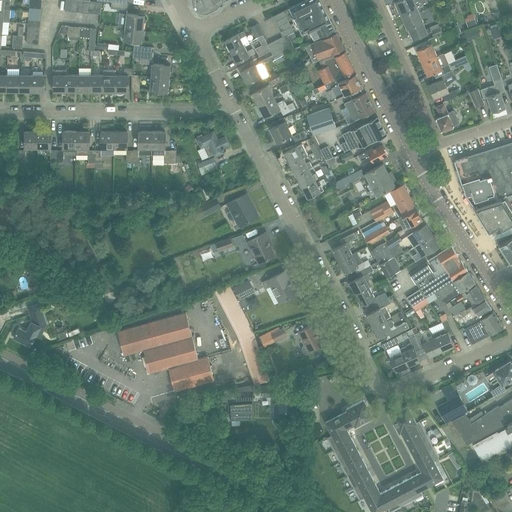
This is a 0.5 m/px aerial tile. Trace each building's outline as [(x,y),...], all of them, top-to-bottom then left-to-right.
[(0,0),(0,9),(10,10),(11,10),(10,10),(10,0),(0,0)] [(323,6),(319,0),(306,0),(296,5),(290,8),(303,33),(308,30),(309,32),(330,21),(325,10),(322,12),(320,8),(323,6)] [(401,16),(417,8),(429,3),(427,0),(400,0),(395,2),(401,16)] [(417,8),(401,16),(407,29),(408,29),(413,41),(428,34),(422,22),(423,22),(417,8)] [(0,21),(4,22),(10,22),(10,10),(0,9),(0,21)] [(273,17),(275,22),(286,16),(283,11),(273,17)] [(127,14),(125,27),(143,29),(145,16),(127,14)] [(275,22),(278,27),(288,21),(286,16),(275,22)] [(278,27),(280,32),(291,27),(288,21),(278,27)] [(335,31),(330,21),(309,32),(309,33),(310,32),(314,41),(320,38),(335,31)] [(251,27),(255,36),(256,37),(262,34),(257,24),(251,27)] [(429,28),(433,37),(437,35),(442,33),(438,24),(429,28)] [(80,38),(80,37),(81,26),(69,25),(69,32),(68,36),(69,36),(69,38),(70,39),(77,40),(78,39),(78,38),(80,38)] [(80,38),(91,39),(92,38),(92,27),(81,26),(80,37),(80,38)] [(143,29),(125,27),(124,41),(142,43),(143,29)] [(280,32),(283,37),(287,34),(293,31),(291,27),(280,32)] [(225,40),(230,51),(243,45),(240,38),(246,36),(243,31),(238,34),(225,40)] [(336,33),(327,38),(323,40),(305,46),(313,62),(330,56),(344,49),(336,33)] [(283,37),(278,39),(284,52),(295,48),(287,34),(283,37)] [(259,56),(270,50),(266,42),(263,35),(258,37),(262,45),(255,48),(259,56)] [(416,50),(422,63),(437,57),(433,47),(441,43),(437,35),(433,37),(428,39),(430,44),(416,50)] [(273,42),(279,54),(284,52),(278,39),(273,42)] [(279,54),(273,42),(268,45),(273,56),(279,54)] [(243,45),(230,51),(236,63),(249,56),(255,53),(253,48),(247,51),(243,45)] [(135,46),(134,51),(153,54),(154,48),(135,46)] [(259,56),(256,58),(260,64),(274,57),(270,50),(259,56)] [(153,54),(134,51),(134,58),(153,60),(153,54)] [(317,70),(324,83),(333,79),(333,81),(344,75),(345,77),(346,76),(355,71),(354,68),(351,64),(345,51),(335,56),(335,55),(319,60),(322,67),(317,70)] [(437,57),(422,63),(428,76),(434,73),(436,78),(452,70),(470,62),(467,56),(449,63),(444,53),(437,57)] [(152,70),(151,77),(169,79),(170,66),(152,64),(152,70)] [(495,85),(481,90),(484,98),(487,97),(489,103),(492,112),(505,108),(502,98),(500,93),(505,91),(501,78),(496,64),(489,67),(494,80),(495,85)] [(255,65),(250,67),(241,72),(247,83),(261,76),(255,65)] [(79,92),(91,92),(91,68),(79,68),(79,75),(79,92)] [(129,75),(132,75),(132,68),(125,68),(125,75),(116,75),(116,92),(129,92),(129,75)] [(67,92),(67,75),(67,69),(54,69),(54,92),(67,92)] [(116,92),(116,75),(116,70),(104,70),(104,75),(104,92),(116,92)] [(456,78),(452,70),(436,78),(437,82),(429,85),(434,98),(449,91),(446,86),(456,78)] [(333,79),(324,83),(317,87),(320,92),(324,90),(330,102),(362,86),(356,73),(346,78),(346,76),(345,77),(344,75),(333,81),(333,79)] [(8,92),(20,92),(20,75),(8,74),(8,92)] [(267,80),(270,84),(280,79),(278,74),(267,80)] [(20,92),(33,92),(33,75),(20,75),(20,92)] [(33,75),(33,92),(45,92),(45,75),(33,75)] [(67,92),(79,92),(79,75),(67,75),(67,92)] [(91,92),(104,92),(104,75),(91,75),(91,92)] [(140,75),(132,75),(132,92),(140,92),(140,75)] [(169,79),(151,77),(150,90),(167,92),(169,79)] [(279,87),(282,93),(288,90),(286,84),(279,87)] [(252,93),(258,105),(274,97),(268,85),(252,93)] [(461,94),(458,89),(443,96),(445,101),(461,94)] [(470,92),(476,107),(484,104),(477,89),(470,92)] [(315,94),(318,100),(326,96),(323,90),(315,94)] [(345,117),(349,124),(359,119),(375,111),(366,93),(345,103),(346,107),(341,110),(344,117),(345,117)] [(274,97),(258,105),(264,117),(280,109),(283,115),(296,108),(293,102),(287,105),(284,99),(277,103),(274,97)] [(441,130),(441,131),(442,131),(453,126),(454,126),(458,124),(459,122),(454,112),(453,111),(448,113),(444,104),(436,107),(441,117),(436,118),(436,119),(441,130)] [(307,116),(313,135),(336,127),(330,108),(307,116)] [(346,141),(341,144),(345,152),(350,149),(351,150),(359,147),(387,135),(377,116),(351,130),(342,134),(346,141)] [(289,126),(285,117),(279,119),(281,124),(270,129),(277,142),(292,135),(288,127),(289,126)] [(25,148),(38,148),(38,131),(25,131),(25,148)] [(50,163),(57,163),(57,150),(51,150),(51,131),(38,131),(38,148),(44,148),(44,150),(48,155),(51,155),(50,163)] [(64,151),(76,151),(76,131),(63,131),(63,150),(57,150),(57,163),(64,163),(64,151)] [(76,131),(76,151),(76,155),(89,155),(89,163),(95,163),(95,150),(89,150),(89,131),(76,131)] [(101,150),(95,150),(95,163),(101,163),(101,154),(114,154),(114,148),(114,131),(101,131),(101,150)] [(127,131),(114,131),(114,148),(127,148),(127,131)] [(214,155),(215,157),(224,153),(223,150),(224,149),(224,148),(229,146),(225,137),(218,140),(214,131),(197,139),(201,148),(205,146),(210,157),(214,155)] [(292,136),(295,142),(307,138),(303,131),(292,136)] [(139,155),(152,155),(152,132),(139,132),(139,150),(133,150),(133,163),(139,163),(139,155)] [(152,132),(152,155),(164,155),(164,163),(177,163),(177,150),(165,150),(165,132),(152,132)] [(309,145),(313,152),(318,150),(314,143),(309,145)] [(467,156),(454,160),(454,161),(457,170),(459,176),(462,184),(463,184),(492,174),(493,177),(489,178),(493,191),(494,191),(495,194),(475,200),(475,198),(474,198),(472,192),(466,194),(465,194),(467,197),(471,202),(475,207),(475,208),(490,203),(502,199),(511,215),(511,143),(470,157),(468,158),(468,156),(467,156)] [(284,153),(290,164),(304,157),(307,155),(302,144),(284,153)] [(372,148),(364,152),(359,155),(361,160),(369,156),(373,163),(388,155),(382,144),(373,149),(372,148)] [(327,146),(320,149),(326,160),(334,157),(327,146)] [(318,150),(313,152),(317,159),(321,157),(318,150)] [(351,151),(341,156),(343,161),(354,156),(351,151)] [(296,176),(310,169),(312,167),(309,162),(307,163),(304,157),(290,164),(296,176)] [(326,160),(329,167),(335,164),(336,160),(334,157),(326,160)] [(198,164),(204,177),(219,171),(213,158),(198,164)] [(394,178),(391,179),(383,164),(367,173),(375,188),(372,190),(376,196),(379,194),(379,195),(395,186),(394,185),(397,184),(394,178)] [(321,168),(325,175),(329,173),(326,166),(321,168)] [(296,176),(302,187),(315,179),(318,178),(315,174),(313,175),(310,169),(296,176)] [(337,182),(341,188),(364,176),(361,170),(337,182)] [(463,184),(462,184),(462,186),(463,186),(465,191),(463,191),(466,194),(472,192),(474,198),(475,198),(475,200),(495,194),(494,191),(493,191),(489,178),(493,177),(492,174),(463,184)] [(315,179),(302,187),(308,198),(324,190),(321,185),(319,186),(315,179)] [(390,191),(384,194),(387,201),(391,207),(397,203),(410,196),(403,183),(395,188),(390,191)] [(206,188),(199,192),(204,202),(210,199),(206,188)] [(228,203),(232,211),(228,213),(228,215),(230,218),(231,219),(235,217),(239,226),(247,222),(256,217),(249,203),(250,202),(246,194),(228,203)] [(396,211),(400,218),(417,208),(410,196),(397,203),(400,209),(396,211)] [(191,210),(195,219),(220,207),(216,198),(191,210)] [(490,203),(475,208),(489,231),(500,224),(503,229),(511,222),(511,215),(502,199),(490,203)] [(370,210),(374,217),(391,207),(387,201),(380,205),(370,210)] [(374,217),(376,222),(386,216),(394,212),(391,207),(374,217)] [(417,208),(400,218),(398,219),(402,225),(405,223),(407,227),(423,219),(417,208)] [(407,236),(414,247),(433,235),(426,224),(407,236)] [(365,238),(369,245),(390,233),(386,226),(365,238)] [(266,232),(257,237),(247,242),(258,263),(275,255),(267,240),(269,239),(266,232)] [(333,249),(339,261),(352,255),(349,249),(352,247),(349,242),(356,239),(354,233),(340,240),(342,244),(333,249)] [(372,251),(380,265),(393,257),(391,253),(393,252),(391,248),(402,240),(398,235),(387,243),(372,251)] [(433,235),(414,247),(421,258),(440,245),(436,240),(437,239),(434,235),(433,235)] [(216,243),(219,251),(232,246),(230,238),(216,243)] [(511,262),(511,238),(499,247),(510,264),(511,262)] [(410,274),(416,284),(417,284),(420,289),(406,297),(412,307),(414,306),(434,293),(468,271),(452,246),(429,261),(435,271),(434,272),(427,263),(410,274)] [(354,268),(356,272),(370,265),(368,260),(358,265),(352,255),(339,261),(345,273),(354,268)] [(388,260),(380,265),(387,278),(395,274),(388,260)] [(373,271),(370,265),(356,272),(359,277),(349,282),(355,293),(369,286),(374,284),(368,273),(373,271)] [(286,270),(277,275),(262,282),(265,288),(270,285),(279,303),(298,293),(286,270)] [(468,271),(434,293),(414,306),(417,312),(438,299),(439,299),(445,302),(475,283),(468,271)] [(243,277),(228,283),(237,300),(240,298),(254,291),(249,280),(246,282),(243,277)] [(473,304),(485,298),(476,284),(465,292),(473,304)] [(371,301),(374,305),(387,298),(384,292),(374,297),(369,286),(355,293),(362,305),(371,301)] [(223,289),(212,292),(216,307),(227,304),(223,289)] [(390,303),(387,298),(374,305),(376,309),(366,314),(372,326),(386,319),(391,317),(385,306),(390,303)] [(473,304),(465,309),(460,312),(464,318),(470,313),(473,317),(477,315),(478,317),(483,314),(483,315),(492,309),(491,309),(492,309),(485,298),(473,304)] [(454,315),(460,312),(465,309),(463,305),(461,302),(450,309),(454,315)] [(19,327),(18,328),(14,337),(30,346),(40,327),(47,325),(40,303),(27,306),(32,321),(27,331),(19,327)] [(464,328),(472,344),(490,335),(503,327),(493,311),(480,319),(480,320),(464,328)] [(198,359),(186,312),(118,331),(124,355),(143,350),(145,357),(143,357),(145,366),(147,365),(149,373),(169,368),(175,391),(214,380),(208,356),(198,359)] [(386,319),(372,326),(379,338),(388,333),(390,338),(399,333),(404,330),(409,328),(406,322),(401,325),(395,328),(393,326),(393,325),(393,324),(393,323),(393,322),(392,321),(391,320),(390,320),(389,320),(388,320),(387,320),(387,321),(386,319)] [(435,337),(441,351),(454,346),(449,336),(454,334),(447,319),(441,321),(444,328),(432,333),(435,337)] [(313,350),(312,349),(320,346),(320,347),(322,346),(321,345),(324,343),(314,324),(294,334),(299,332),(305,344),(304,345),(304,346),(303,347),(303,349),(303,351),(305,354),(307,355),(308,355),(310,355),(311,355),(312,353),(313,352),(313,350)] [(411,334),(425,329),(423,325),(410,330),(411,334)] [(280,330),(271,334),(275,341),(286,335),(283,328),(280,330)] [(419,332),(414,334),(420,349),(425,347),(429,357),(441,351),(435,337),(423,342),(419,332)] [(400,349),(401,352),(408,366),(420,361),(416,351),(420,349),(414,334),(408,337),(411,343),(407,345),(406,346),(400,349)] [(382,344),(385,350),(398,344),(395,338),(382,344)] [(408,366),(401,352),(390,357),(396,371),(408,366)] [(486,376),(489,382),(497,377),(501,384),(490,391),(494,397),(505,390),(502,385),(511,378),(511,363),(510,361),(486,376)] [(279,397),(279,403),(276,403),(274,404),(274,415),(276,417),(287,417),(287,412),(295,412),(294,391),(282,391),(282,386),(263,387),(263,397),(279,397)] [(253,391),(237,392),(237,400),(253,399),(253,391)] [(459,395),(437,406),(446,423),(461,415),(461,414),(467,411),(468,411),(459,395)] [(511,398),(500,406),(499,405),(471,423),(465,413),(452,421),(468,444),(508,423),(511,420),(511,398)] [(373,417),(364,400),(346,409),(347,410),(354,424),(355,426),(373,417)] [(241,403),(231,404),(231,415),(231,420),(253,419),(252,403),(246,403),(246,404),(241,405),(241,403)] [(399,432),(401,431),(417,423),(416,422),(408,406),(390,415),(399,432)] [(354,424),(347,410),(325,422),(332,435),(342,429),(343,430),(347,428),(354,424)] [(511,420),(508,423),(509,426),(506,427),(508,430),(500,434),(498,431),(473,445),(483,463),(511,448),(511,420)] [(401,431),(408,444),(426,434),(419,421),(416,422),(417,423),(401,431)] [(342,429),(332,435),(327,437),(334,450),(353,441),(347,428),(343,430),(342,429)] [(414,456),(433,446),(426,434),(408,444),(414,456)] [(359,453),(353,441),(334,450),(341,463),(359,453)] [(433,446),(414,456),(421,468),(434,461),(439,459),(433,446)] [(359,453),(341,463),(347,475),(366,465),(359,453)] [(422,471),(418,473),(426,487),(443,478),(434,461),(421,468),(422,471)] [(366,465),(347,475),(354,487),(373,478),(366,465)] [(418,473),(406,480),(415,498),(424,494),(421,489),(426,487),(418,473)] [(379,490),(373,478),(354,487),(360,500),(365,497),(379,490)] [(406,480),(393,486),(403,505),(415,498),(406,480)] [(393,486),(381,493),(388,507),(387,507),(390,511),(403,505),(393,486)] [(381,493),(379,490),(365,497),(372,511),(377,511),(387,507),(388,507),(381,493)]
